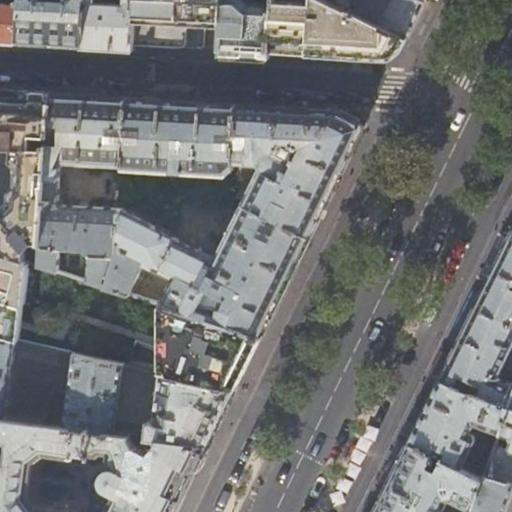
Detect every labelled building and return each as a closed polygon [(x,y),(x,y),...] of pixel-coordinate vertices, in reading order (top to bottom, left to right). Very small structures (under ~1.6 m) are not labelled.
[(0,0),(0,41),(18,43),(20,0),(0,0)] [(20,0),(18,43),(49,45),(81,47),(83,0),(20,0)] [(83,0),(81,47),(108,49),(133,50),(133,45),(135,0),(124,0),(124,4),(94,2),(94,0),(83,0)] [(135,0),(133,45),(158,47),(178,48),(180,48),(182,47),(185,44),(187,18),(223,20),(224,0),(135,0)] [(224,0),(223,20),(220,55),(247,56),(269,58),(270,49),(272,3),(252,2),(251,0),(224,0)] [(272,0),(272,3),(270,49),(306,51),(384,56),(401,45),(405,36),(332,0),(272,0)] [(425,0),(332,0),(405,36),(408,37),(416,20),(425,0)] [(10,91),(0,90),(0,148),(10,149),(9,169),(15,170),(14,188),(5,193),(4,202),(0,206),(0,251),(24,260),(25,249),(32,242),(41,243),(49,94),(10,91)] [(88,96),(49,94),(41,243),(39,264),(59,270),(60,249),(87,250),(90,254),(88,280),(107,286),(118,251),(120,209),(120,208),(63,204),(58,200),(60,166),(65,162),(122,166),(125,98),(88,96)] [(186,102),(125,98),(122,166),(122,169),(223,174),(232,167),(233,161),(235,105),(186,102)] [(235,105),(233,161),(258,162),(258,168),(242,202),(310,236),(335,185),(365,124),(360,122),(360,120),(340,111),(339,112),(335,111),(295,108),(235,105)] [(287,284),(310,236),(242,202),(212,262),(199,255),(202,249),(120,209),(118,251),(107,286),(157,302),(262,335),(287,284)] [(511,233),(509,238),(495,267),(483,292),(459,342),(452,356),(446,367),(440,379),(456,387),(510,406),(511,399),(511,383),(497,376),(511,346),(511,233)] [(495,267),(509,238),(500,234),(486,263),(495,267)] [(0,336),(16,340),(24,260),(0,251),(0,336)] [(246,369),(262,335),(157,302),(160,372),(235,390),(246,369)] [(16,340),(0,336),(0,416),(4,417),(16,340)] [(446,367),(452,356),(442,351),(430,374),(440,379),(446,367)] [(52,392),(48,423),(114,432),(123,364),(74,354),(69,394),(52,392)] [(230,400),(235,390),(160,372),(154,420),(150,419),(147,437),(208,445),(218,426),(225,411),(230,400)] [(456,387),(440,379),(425,409),(409,442),(462,468),(477,438),(476,434),(471,432),(476,423),(501,432),(510,406),(456,387)] [(511,406),(510,406),(501,432),(497,442),(487,473),(511,480),(511,406)] [(0,511),(175,511),(183,497),(193,476),(208,445),(147,437),(143,436),(119,433),(114,432),(48,423),(4,417),(0,416),(0,440),(7,442),(5,462),(0,461),(0,497),(2,498),(0,511)] [(121,421),(119,433),(143,436),(144,424),(121,421)] [(396,469),(408,445),(399,440),(375,489),(385,493),(390,481),(396,469)] [(409,442),(408,445),(396,469),(390,481),(385,493),(377,507),(375,511),(443,511),(439,509),(443,500),(451,500),(474,511),(485,479),(462,468),(409,442)] [(511,480),(487,473),(485,479),(474,511),(506,511),(511,496),(511,480)]
